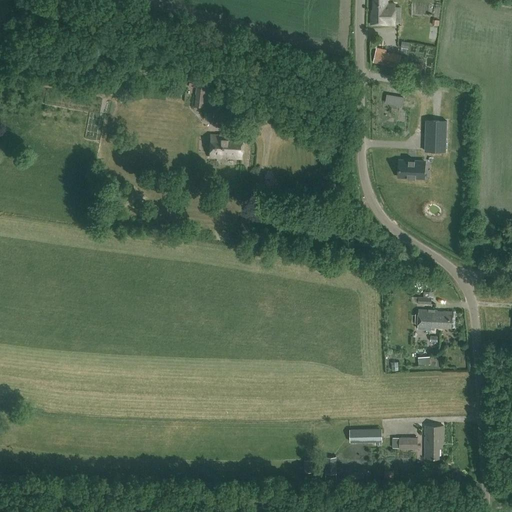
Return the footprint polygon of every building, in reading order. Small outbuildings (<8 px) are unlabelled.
[(373,0),(374,12),(371,12),(371,24),(395,24),(395,4),(387,4),(387,0),(373,0)] [(412,63),(400,60),(401,55),(386,52),(387,50),(376,47),(373,62),(382,64),(398,68),(411,70),(412,63)] [(203,107),(204,93),(205,87),(196,86),(194,104),(194,106),(203,107)] [(210,98),(217,98),(218,90),(210,89),(210,98)] [(446,151),(447,119),(426,118),(425,150),(446,151)] [(241,157),(242,135),(211,133),(210,155),(224,156),(224,154),(235,155),(235,156),(241,157)] [(400,159),(399,176),(424,177),(425,160),(400,159)] [(443,310),(437,310),(437,309),(419,308),(418,328),(431,328),(431,326),(451,327),(452,310),(443,310)] [(416,356),(427,355),(427,344),(415,344),(416,356)] [(442,447),(442,442),(444,442),(444,425),(425,425),(425,457),(439,457),(440,447),(442,447)] [(350,428),(351,440),(383,440),(383,426),(350,428)] [(400,448),(418,448),(417,436),(400,436),(400,448)] [(304,472),(313,472),(313,460),(304,460),(304,472)] [(384,480),(394,480),(394,471),(385,470),(384,480)]
